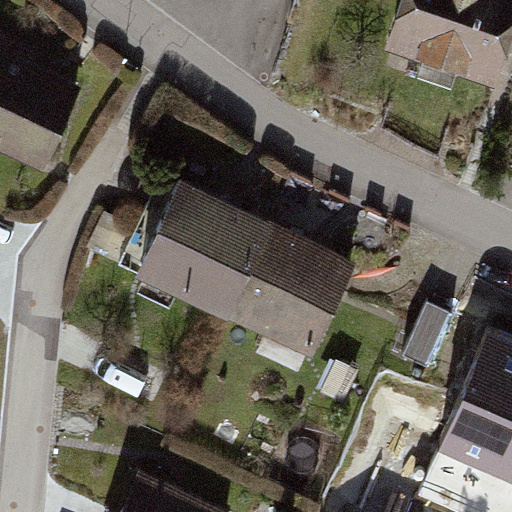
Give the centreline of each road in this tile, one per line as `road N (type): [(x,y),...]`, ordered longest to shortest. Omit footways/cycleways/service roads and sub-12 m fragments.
road 1 (residential): [(94,0),(279,131),(511,242)]
road 2 (residential): [(10,511),(44,253),(98,149)]
